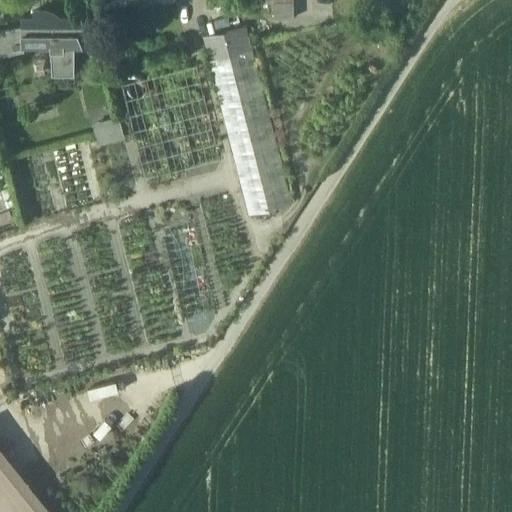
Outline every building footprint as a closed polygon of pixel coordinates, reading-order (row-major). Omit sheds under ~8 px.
[(276,4),(274,4),(275,19),(294,19),(294,3),(276,4)] [(35,10),(34,15),(23,15),(23,27),(23,45),(51,45),(52,75),(74,75),(75,45),(81,46),(78,31),(85,32),(81,16),(60,16),(56,13),(50,11),(43,9),(39,9),(39,11),(35,10)] [(246,24),(203,36),(248,215),(292,204),(251,42),(250,39),(246,24)] [(23,27),(0,31),(0,55),(23,51),(23,45),(23,27)] [(114,113),(87,121),(93,142),(120,134),(114,113)] [(52,511),(0,446),(0,511),(52,511)]
